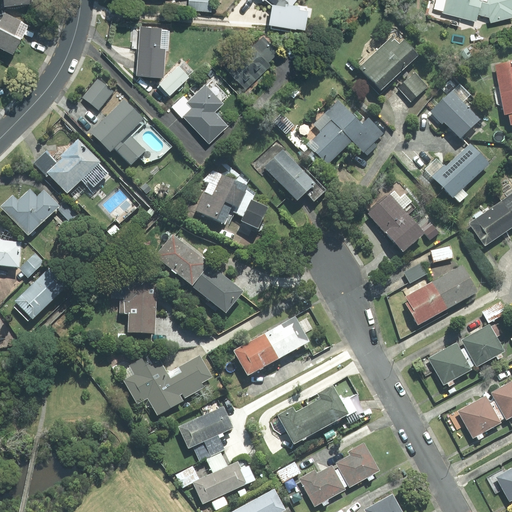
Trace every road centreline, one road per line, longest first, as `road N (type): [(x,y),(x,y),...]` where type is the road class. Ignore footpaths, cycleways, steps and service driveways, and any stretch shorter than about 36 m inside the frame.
road 1 (residential): [(341,282),(456,511)]
road 2 (residential): [(0,138),(57,74),(80,0)]
